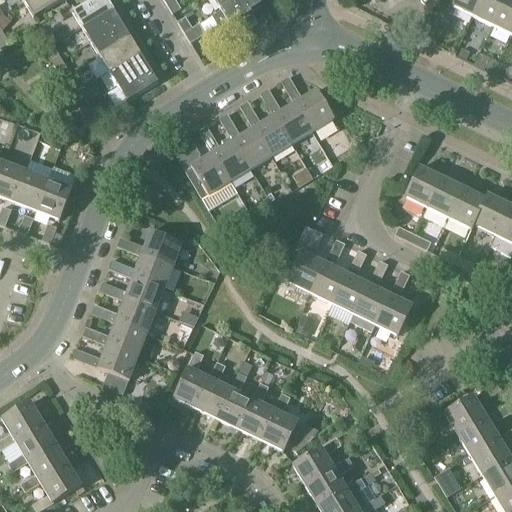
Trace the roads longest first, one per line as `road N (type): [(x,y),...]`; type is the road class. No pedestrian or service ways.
road 1 (residential): [(418,86),(361,216),(369,240),(453,283),(511,373)]
road 2 (residential): [(77,270),(121,158),(148,131),(206,97)]
road 3 (residential): [(25,361),(161,434)]
road 4 (residential): [(161,434),(262,492),(274,511)]
road 5 (residential): [(206,97),(312,37)]
